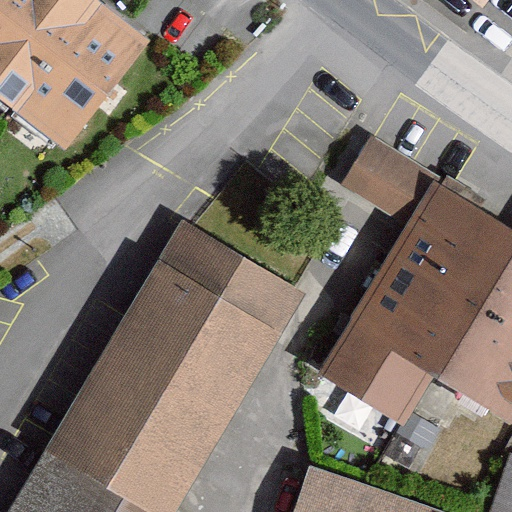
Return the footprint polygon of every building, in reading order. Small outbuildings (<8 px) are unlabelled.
[(0,0),(0,96),(75,153),(154,50),(87,0),(0,0)] [(426,163),(374,127),(349,176),(398,209),(426,163)] [(511,226),(438,182),(321,371),(410,431),(438,389),(511,422),(511,226)] [(191,511),(307,301),(183,229),(57,442),(168,511),(191,511)] [(167,511),(57,442),(16,511),(167,511)] [(511,511),(511,465),(505,463),(489,511),(472,511),(316,467),(301,511),(511,511)]
